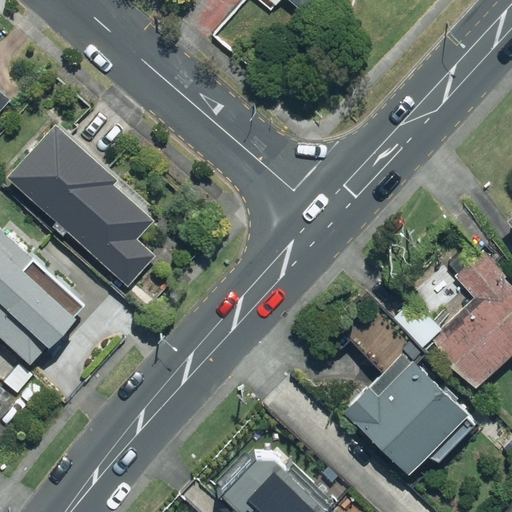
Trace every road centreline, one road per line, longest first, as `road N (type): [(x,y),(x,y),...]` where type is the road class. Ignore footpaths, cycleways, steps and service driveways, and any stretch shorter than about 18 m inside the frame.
road 1 (primary): [(329,215),(70,511)]
road 2 (residential): [(77,0),(329,215)]
road 3 (primary): [(511,17),(329,215)]
